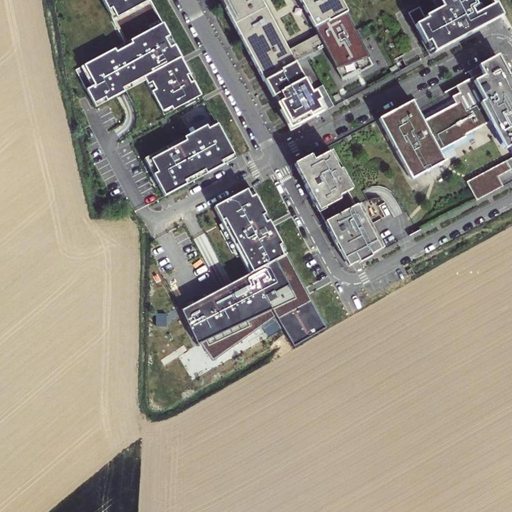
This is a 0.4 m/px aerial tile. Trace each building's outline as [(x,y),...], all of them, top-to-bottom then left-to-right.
[(106,0),(117,18),(151,0),(106,0)] [(219,0),(262,79),(293,63),(324,46),(341,78),(355,71),(356,73),(372,65),(359,40),(360,40),(338,0),(219,0)] [(429,0),(435,10),(423,16),(418,7),(406,12),(429,54),(500,15),(494,3),(477,12),(470,0),(429,0)] [(167,21),(85,66),(96,85),(91,88),(100,106),(150,78),(168,113),(206,93),(167,21)] [(511,84),(496,55),(467,70),(471,76),(455,85),(458,92),(451,95),(455,102),(422,120),(412,100),(378,119),(410,179),(444,161),(438,150),(465,135),(464,133),(489,120),(504,148),(509,145),(511,150),(511,155),(506,159),(466,180),(476,199),(502,185),(497,175),(511,166),(511,84)] [(320,113),(293,63),(262,79),(289,129),(320,113)] [(220,119),(151,156),(171,194),(240,156),(220,119)] [(311,156),(294,165),(349,265),(358,260),(359,262),(372,256),(371,254),(385,246),(362,202),(356,205),(348,190),(352,188),(331,151),(314,160),(311,156)] [(256,185),(219,204),(256,271),(187,308),(206,341),(209,339),(221,357),(270,323),(276,333),(290,325),(301,343),(333,324),(256,185)]
